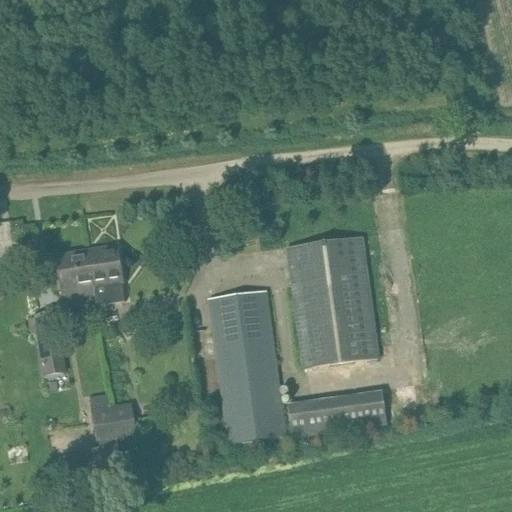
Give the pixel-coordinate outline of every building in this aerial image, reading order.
[(287,249),(304,371),(378,361),(361,239),(287,249)] [(118,248),(88,253),(94,288),(96,306),(125,301),(122,284),(123,284),(118,248)] [(94,288),(88,253),(56,258),(64,311),(96,306),(94,288)] [(209,301),(230,446),(285,438),(265,293),(209,301)] [(35,316),(40,349),(61,346),(56,313),(35,316)] [(288,406),(293,440),(388,427),(383,393),(288,406)] [(91,411),(96,440),(136,434),(132,405),(112,408),(110,395),(89,399),(91,411)] [(63,456),(71,494),(126,483),(118,445),(63,456)]
